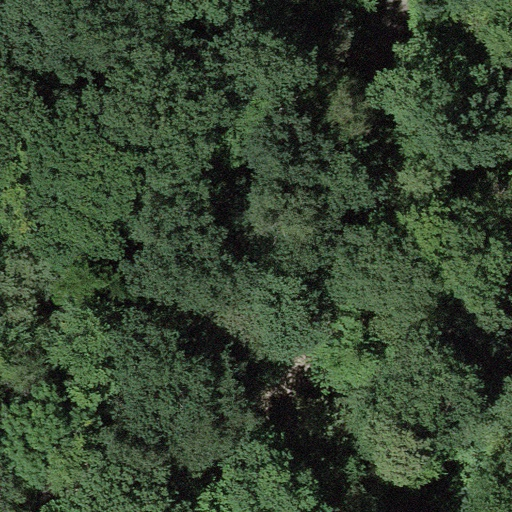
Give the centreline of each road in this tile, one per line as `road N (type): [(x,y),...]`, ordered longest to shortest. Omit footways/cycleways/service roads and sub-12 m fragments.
road 1 (track): [(0,498),(260,446),(511,294)]
road 2 (track): [(260,446),(366,234),(391,128),(389,20)]
road 3 (track): [(511,104),(389,20)]
